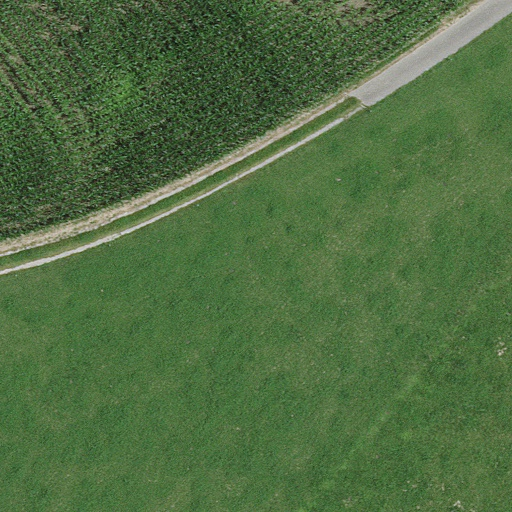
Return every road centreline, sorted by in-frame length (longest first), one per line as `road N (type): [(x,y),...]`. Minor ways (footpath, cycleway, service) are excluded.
road 1 (track): [(371,110),(217,204),(0,273)]
road 2 (track): [(371,110),(511,21)]
